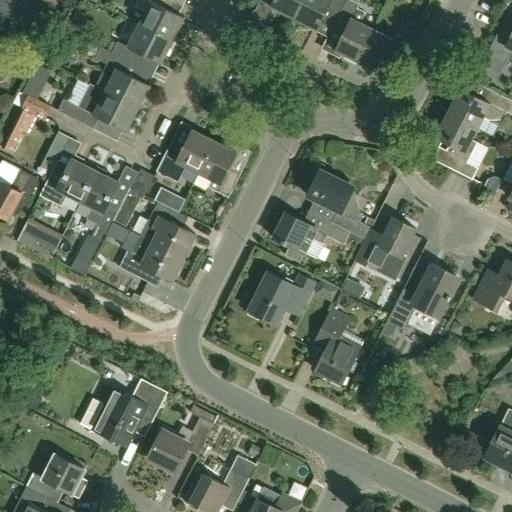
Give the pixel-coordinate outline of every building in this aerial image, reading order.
[(46,34),(53,20),(12,0),(0,0),(0,12),(32,29),(33,27),(46,34)] [(167,10),(172,0),(137,0),(138,0),(135,6),(146,11),(139,25),(172,41),(184,18),(167,10)] [(294,19),(303,0),(273,0),(270,7),(294,19)] [(317,31),(325,14),(336,19),(345,0),(303,0),(294,19),(317,31)] [(357,62),(373,30),(359,23),(365,12),(357,8),(359,4),(357,3),(358,0),(345,0),(336,19),(331,29),(342,35),(334,50),(357,62)] [(89,31),(82,14),(76,11),(66,30),(80,37),(85,39),(89,31)] [(172,41),(139,25),(128,47),(117,42),(111,53),(128,61),(138,66),(144,56),(160,64),(172,41)] [(380,74),(388,58),(399,63),(414,32),(402,27),(395,41),(373,30),(357,62),(380,74)] [(511,34),(500,29),(486,57),(505,66),(511,52),(511,34)] [(35,53),(42,41),(29,34),(22,47),(35,53)] [(138,109),(150,85),(122,72),(128,61),(111,53),(101,47),(95,58),(116,69),(105,91),(104,92),(138,109)] [(44,84),(50,73),(37,65),(30,77),(44,84)] [(57,111),(93,129),(98,118),(126,132),(138,109),(104,92),(105,91),(89,83),(77,107),(63,100),(57,111)] [(460,89),(448,114),(477,129),(493,137),(506,112),(511,114),(511,101),(487,89),(481,100),(460,89)] [(50,107),(27,96),(22,107),(24,108),(4,149),(12,153),(23,131),(27,133),(36,114),(45,119),(45,118),(50,107)] [(448,114),(435,139),(457,150),(448,168),(472,180),(478,169),(467,163),(477,144),(471,141),(477,129),(448,114)] [(198,174),(214,141),(191,129),(183,145),(172,140),(157,170),(156,172),(178,181),(185,167),(198,174)] [(228,198),(240,174),(229,168),(237,152),(214,141),(198,174),(211,180),(207,187),(228,198)] [(80,202),(95,170),(72,159),(69,166),(58,160),(40,195),(58,204),(64,194),(80,202)] [(18,214),(37,179),(20,170),(2,160),(0,164),(0,180),(2,182),(0,186),(0,215),(8,220),(13,211),(18,214)] [(131,188),(144,195),(154,175),(142,168),(131,188)] [(118,210),(126,195),(115,190),(119,182),(95,170),(80,202),(91,207),(85,218),(96,224),(108,230),(113,221),(118,210)] [(356,211),(353,191),(354,188),(351,187),(348,180),(344,179),(340,181),(320,171),(313,184),(308,184),(305,187),(306,191),(307,195),(307,196),(337,211),(331,222),(350,232),(365,240),(370,230),(371,228),(360,223),(364,215),(356,211)] [(502,180),(495,176),(488,178),(484,185),(496,191),(502,180)] [(166,205),(172,193),(161,187),(155,199),(166,205)] [(147,218),(139,235),(148,239),(184,257),(195,235),(178,226),(183,215),(157,202),(149,219),(147,218)] [(125,227),(130,216),(118,210),(113,221),(125,227)] [(350,232),(331,222),(327,220),(321,231),(285,213),(273,238),(289,246),(285,255),(300,263),(312,239),(323,245),(327,237),(343,245),(350,232)] [(393,275),(416,230),(392,217),(382,236),(370,230),(365,240),(355,260),(377,271),(379,267),(393,275)] [(37,228),(26,223),(22,232),(32,237),(37,228)] [(127,250),(119,267),(123,269),(149,282),(154,272),(172,281),(184,257),(148,239),(139,235),(131,231),(122,248),(127,250)] [(511,262),(506,260),(498,276),(488,270),(473,299),(497,311),(505,295),(511,298),(511,262)] [(391,313),(387,321),(404,330),(407,324),(431,335),(459,279),(431,265),(416,295),(404,289),(402,292),(391,313)] [(249,311),(276,324),(288,302),(301,309),(314,283),(300,276),(294,286),(268,273),(249,311)] [(364,287),(348,278),(342,289),(359,297),(364,287)] [(320,280),(313,292),(331,301),(337,289),(320,280)] [(344,343),(339,341),(349,321),(330,311),(314,342),(327,348),(315,371),(341,385),(356,357),(340,349),(344,343)] [(454,320),(449,330),(459,335),(465,325),(454,320)] [(478,407),(485,411),(495,392),(498,393),(505,390),(511,381),(504,378),(491,382),(478,407)] [(93,399),(80,424),(109,439),(111,436),(126,444),(137,423),(149,430),(168,392),(141,379),(141,380),(132,397),(132,398),(112,388),(104,405),(93,399)] [(194,403),(190,412),(201,417),(214,424),(218,415),(194,403)] [(148,458),(175,472),(189,444),(200,450),(197,457),(198,457),(214,424),(190,412),(190,413),(200,418),(193,432),(183,427),(177,437),(162,430),(148,458)] [(511,417),(506,414),(484,457),(511,471),(511,417)] [(257,458),(261,449),(253,444),(248,454),(257,458)] [(73,494),(86,470),(54,454),(43,477),(33,472),(26,486),(58,502),(58,501),(52,498),(58,487),(73,494)] [(232,511),(233,511),(257,465),(238,455),(223,484),(204,474),(188,505),(189,506),(191,503),(208,511),(218,511),(226,496),(237,502),(232,511)] [(54,511),(59,504),(70,510),(71,509),(58,502),(26,486),(13,511),(54,511)] [(257,499),(250,511),(296,511),(301,503),(282,493),(281,495),(264,486),(257,499)]
